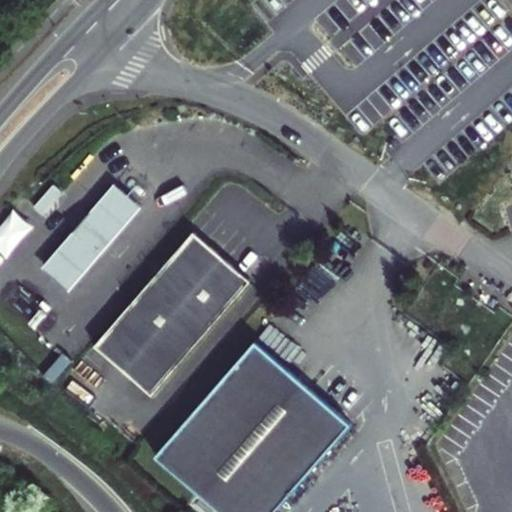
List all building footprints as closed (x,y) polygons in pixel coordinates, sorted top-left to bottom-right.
[(143,202),(118,180),(45,266),(70,288),(143,202)] [(63,196),(53,187),(34,209),(43,218),(63,196)] [(18,219),(13,211),(7,222),(0,229),(0,253),(2,256),(7,261),(13,250),(27,234),(34,229),(26,225),(18,219)] [(151,399),(249,286),(193,237),(95,351),(151,399)] [(254,343),(157,454),(203,494),(224,511),(267,511),(344,423),(301,385),(254,343)]
